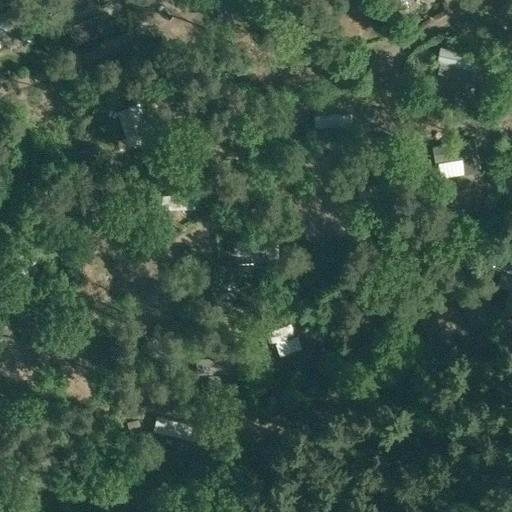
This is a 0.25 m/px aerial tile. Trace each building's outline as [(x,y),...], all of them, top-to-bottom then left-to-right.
[(344,0),(349,10),(355,7),(372,0),(344,0)] [(24,6),(0,13),(0,30),(29,21),(24,6)] [(107,13),(68,27),(74,43),(113,28),(107,13)] [(285,22),(255,40),(261,50),(268,46),(286,36),(291,33),(285,22)] [(440,47),(437,61),(439,62),(477,70),(480,70),(483,56),(440,47)] [(138,101),(127,105),(127,108),(139,143),(140,147),(152,143),(138,101)] [(351,114),(313,115),(313,127),(351,126),(351,114)] [(220,116),(214,127),(215,127),(245,143),(250,133),(220,116)] [(475,138),(433,145),(436,161),(438,161),(462,156),(478,154),(475,138)] [(206,174),(172,175),(172,193),(207,192),(206,174)] [(388,183),(359,187),(360,197),(376,195),(389,193),(388,183)] [(194,194),(154,196),(154,210),(194,208),(194,194)] [(340,194),(301,198),(303,214),(342,209),(340,194)] [(115,220),(78,234),(82,245),(89,242),(108,235),(114,233),(115,233),(119,231),(115,220)] [(330,239),(349,238),(348,220),(329,221),(330,239)] [(277,237),(233,238),(234,252),(266,251),(278,251),(277,237)] [(218,296),(234,298),(236,285),(220,282),(218,296)] [(141,293),(141,306),(162,307),(173,307),(173,295),(141,293)] [(309,304),(288,311),(297,336),(317,329),(309,304)] [(11,382),(10,384),(24,389),(39,348),(25,342),(21,353),(11,382)] [(233,357),(196,359),(197,374),(233,372),(233,357)] [(79,364),(63,395),(74,401),(75,399),(87,376),(90,370),(79,364)] [(156,417),(153,431),(192,440),(195,426),(156,417)] [(42,460),(18,478),(25,488),(49,469),(42,460)]
